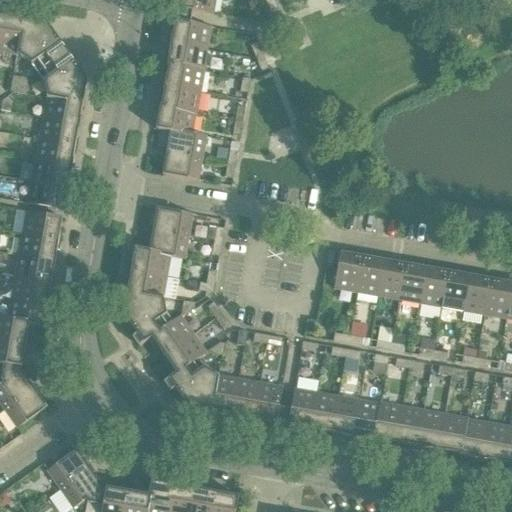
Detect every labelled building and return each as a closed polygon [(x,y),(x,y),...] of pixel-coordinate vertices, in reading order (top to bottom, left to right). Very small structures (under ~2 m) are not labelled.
[(212,16),(215,0),(178,0),(176,10),(212,16)] [(278,12),(272,0),(270,0),(265,3),(271,16),(278,12)] [(0,53),(16,56),(22,20),(2,17),(0,28),(0,53)] [(86,81),(69,56),(46,24),(22,20),(16,56),(18,57),(29,64),(43,84),(46,97),(46,99),(82,105),(86,81)] [(206,51),(210,28),(175,22),(174,22),(170,45),(206,51)] [(262,56),(257,43),(250,46),(255,59),(262,56)] [(203,71),(206,51),(170,45),(167,66),(202,72),(203,71)] [(268,69),(262,56),(255,59),(261,72),(268,69)] [(200,93),(204,71),(203,71),(202,72),(167,66),(166,67),(168,67),(164,87),(200,93)] [(25,96),(28,80),(12,77),(10,87),(16,88),(15,94),(25,96)] [(247,94),(250,80),(242,79),(239,93),(247,94)] [(196,116),(200,93),(164,87),(161,107),(160,109),(195,115),(195,116),(196,116)] [(10,113),(11,104),(7,98),(2,102),(0,112),(10,113)] [(78,125),(82,105),(46,99),(42,119),(78,125)] [(191,134),(195,116),(195,115),(160,109),(161,107),(159,107),(155,131),(169,133),(169,132),(191,136),(191,134)] [(242,123),(245,109),(237,108),(234,122),(242,123)] [(75,146),(78,125),(42,119),(39,140),(75,146)] [(240,137),(242,123),(234,122),(232,136),(240,137)] [(202,160),(205,137),(191,134),(191,136),(169,132),(169,133),(166,153),(202,160)] [(71,168),(75,146),(39,140),(35,162),(71,168)] [(235,166),(237,152),(229,150),(227,165),(235,166)] [(198,182),(202,160),(166,153),(162,176),(198,182)] [(67,189),(71,168),(35,162),(31,183),(67,189)] [(232,180),(235,166),(227,165),(224,178),(232,180)] [(63,212),(67,189),(31,183),(27,205),(63,212)] [(188,238),(192,216),(156,209),(152,232),(188,238)] [(58,243),(62,220),(26,213),(22,236),(58,243)] [(221,244),(223,230),(216,228),(213,243),(221,244)] [(184,261),(188,238),(152,232),(148,252),(148,253),(170,257),(170,258),(184,261)] [(54,263),(58,243),(22,236),(18,257),(54,263)] [(219,258),(221,244),(213,243),(211,256),(219,258)] [(166,279),(170,258),(170,257),(148,253),(148,252),(134,249),(130,272),(166,279)] [(355,294),(362,259),(339,254),(333,290),(355,294)] [(50,284),(54,263),(18,257),(14,278),(50,284)] [(377,298),(383,262),(362,259),(355,294),(377,298)] [(398,301),(404,266),(383,262),(377,298),(398,301)] [(419,305),(426,270),(404,266),(398,301),(419,305)] [(441,309),(447,273),(426,270),(419,305),(441,309)] [(213,286),(216,273),(208,271),(205,285),(213,286)] [(162,300),(166,279),(130,272),(126,293),(162,300)] [(463,313),(469,277),(447,273),(441,309),(463,313)] [(483,316),(489,281),(469,277),(463,313),(483,316)] [(46,305),(50,284),(14,278),(10,299),(46,305)] [(505,320),(511,285),(489,281),(483,316),(505,320)] [(212,294),(213,286),(205,285),(199,284),(198,292),(212,294)] [(171,321),(165,313),(162,300),(126,293),(122,316),(136,335),(132,338),(139,347),(150,339),(180,318),(194,309),(194,304),(182,302),(180,316),(171,321)] [(42,328),(46,305),(10,299),(7,319),(7,320),(29,324),(28,326),(42,328)] [(221,315),(213,304),(207,308),(215,320),(221,315)] [(229,327),(221,315),(215,320),(223,332),(229,327)] [(0,341),(24,346),(28,326),(29,324),(7,320),(7,319),(0,318),(0,341)] [(163,357),(193,336),(180,318),(150,339),(163,357)] [(244,347),(246,333),(238,332),(236,346),(244,347)] [(347,345),(348,337),(334,334),(332,342),(347,345)] [(267,345),(268,337),(254,335),(252,343),(267,345)] [(205,353),(193,336),(163,357),(175,375),(205,353)] [(280,347),(282,340),(268,337),(267,345),(280,347)] [(360,347),(362,339),(348,337),(347,345),(360,347)] [(20,368),(24,346),(0,341),(0,364),(3,365),(20,368)] [(390,352),(391,344),(377,342),(375,350),(390,352)] [(315,353),(316,346),(302,343),(301,351),(315,353)] [(210,413),(216,377),(204,369),(198,360),(206,354),(221,357),(224,345),(220,344),(205,353),(175,375),(163,383),(170,393),(174,390),(187,409),(210,413)] [(403,354),(405,347),(391,344),(390,352),(403,354)] [(344,359),(346,351),(331,348),(330,356),(344,359)] [(432,360),(433,352),(419,350),(418,357),(432,360)] [(358,361),(359,353),(346,351),(344,359),(358,361)] [(446,362),(447,354),(433,352),(432,360),(446,362)] [(387,366),(388,358),(374,356),(373,364),(387,366)] [(475,367),(477,360),(462,357),(461,365),(475,367)] [(408,370),(410,362),(395,360),(394,367),(408,370)] [(489,370),(490,362),(477,360),(475,367),(489,370)] [(422,372),(423,365),(410,362),(408,370),(422,372)] [(33,390),(20,371),(20,368),(3,365),(1,381),(3,383),(0,385),(0,405),(3,411),(33,390)] [(451,378),(453,370),(438,367),(437,375),(451,378)] [(465,380),(466,372),(453,370),(451,378),(465,380)] [(487,384),(488,376),(474,373),(473,381),(487,384)] [(231,417),(238,380),(216,377),(210,413),(231,417)] [(511,388),(511,380),(502,379),(501,386),(511,388)] [(253,420),(259,384),(238,380),(231,417),(253,420)] [(275,424),(282,388),(259,384),(253,420),(275,424)] [(17,429),(46,408),(33,390),(3,411),(17,429)] [(310,430),(316,394),(294,390),(287,426),(310,430)] [(330,434),(336,398),(316,394),(310,430),(330,434)] [(352,438),(358,402),(336,398),(330,434),(352,438)] [(380,406),(379,405),(358,402),(352,438),(373,442),(380,406)] [(394,444),(401,408),(379,404),(379,405),(380,406),(373,442),(375,442),(375,441),(394,444)] [(416,448),(422,412),(401,408),(394,444),(416,448)] [(438,452),(444,416),(422,412),(416,448),(438,452)] [(465,421),(467,421),(467,420),(444,416),(438,452),(458,455),(458,456),(459,457),(465,421)] [(481,460),(487,424),(467,421),(465,421),(459,457),(481,460)] [(502,464),(509,428),(487,424),(481,460),(502,464)] [(511,428),(509,428),(502,464),(511,465),(511,428)] [(60,491),(90,470),(76,451),(46,472),(60,491)] [(102,506),(105,489),(103,488),(90,470),(60,491),(73,510),(85,501),(86,504),(102,506)] [(167,511),(172,486),(150,482),(148,496),(149,497),(145,511),(167,511)] [(190,511),(194,490),(172,486),(167,511),(190,511)] [(124,511),(128,493),(105,489),(102,506),(101,511),(124,511)] [(211,511),(215,494),(194,490),(190,511),(211,511)] [(145,511),(149,497),(148,496),(128,493),(124,511),(145,511)] [(234,511),(237,498),(215,494),(211,511),(234,511)]
